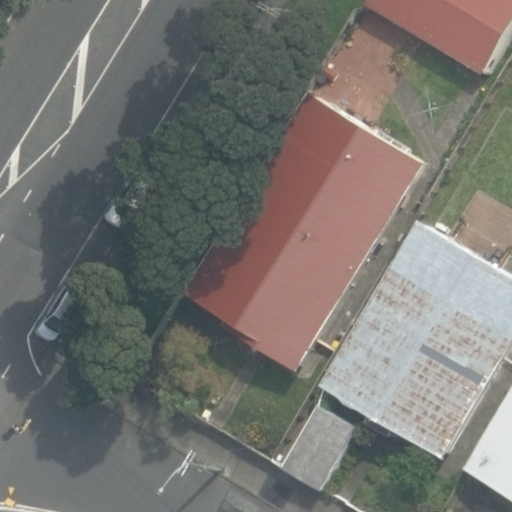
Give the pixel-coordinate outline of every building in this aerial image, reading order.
[(511,0),(377,0),(495,72),(511,44),(511,0)] [(257,343),(307,373),(436,166),(319,94),(194,295),(261,337),(257,343)] [(511,273),(432,225),(332,386),(453,460),(511,364),(511,273)] [(290,470),(330,492),(366,429),(326,406),(290,470)] [(475,470),(511,492),(511,406),(474,470),(475,470)]
